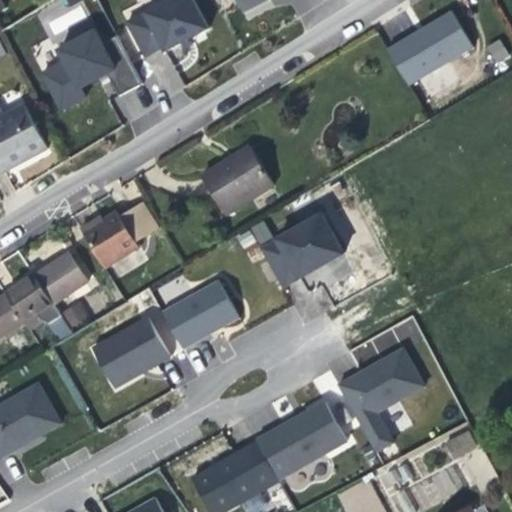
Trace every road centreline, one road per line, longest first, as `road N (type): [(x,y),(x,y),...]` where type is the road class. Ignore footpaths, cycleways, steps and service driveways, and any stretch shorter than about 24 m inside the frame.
road 1 (residential): [(0,230),(377,0)]
road 2 (residential): [(33,511),(301,353)]
